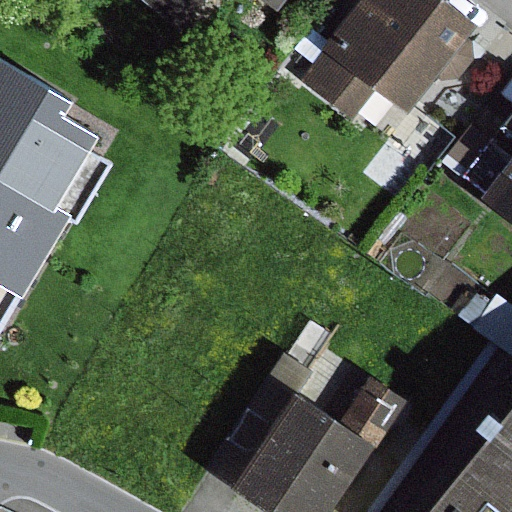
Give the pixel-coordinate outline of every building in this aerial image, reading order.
[(143,0),(180,28),(202,0),(264,0),(279,11),(287,0),(143,0)] [(476,26),(441,0),(362,0),(300,81),(352,121),(376,91),(407,115),(476,26)] [(0,60),(0,332),(2,333),(71,217),(57,209),(100,137),(65,116),(73,103),(0,60)] [(511,164),(486,199),(511,217),(511,111),(501,127),(511,135),(511,164)] [(237,119),(213,150),(242,173),(253,158),(242,149),(254,132),(237,119)] [(511,306),(496,295),(472,331),(511,358),(511,306)] [(206,470),(269,511),(331,511),(405,403),(354,369),(323,415),(306,404),(346,344),(310,319),(286,355),(284,353),(206,470)] [(511,511),(511,412),(431,511),(511,511)]
